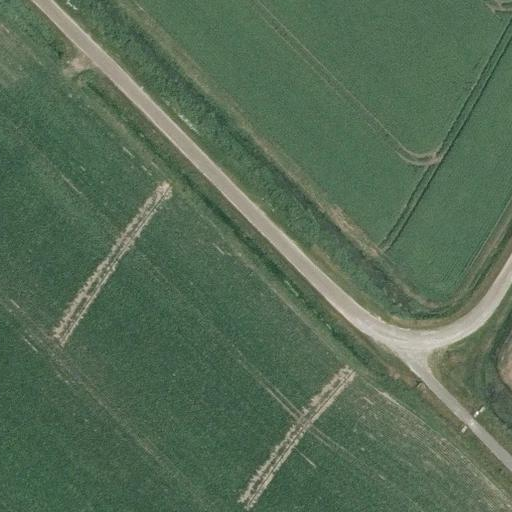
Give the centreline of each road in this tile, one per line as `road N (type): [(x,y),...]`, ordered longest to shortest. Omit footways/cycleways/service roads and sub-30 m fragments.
road 1 (unclassified): [(422,342),(373,332),(39,0)]
road 2 (unclassified): [(422,342),(474,324),(511,270)]
